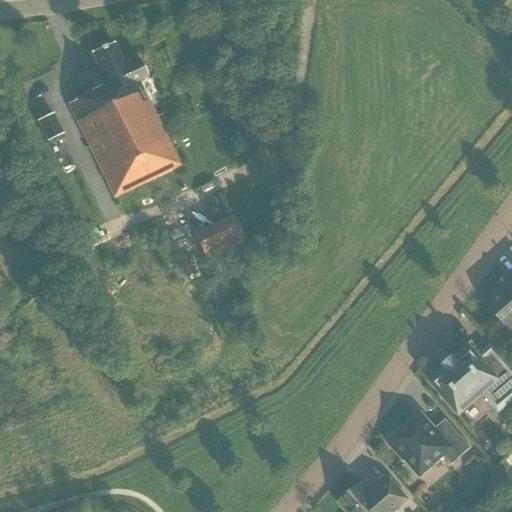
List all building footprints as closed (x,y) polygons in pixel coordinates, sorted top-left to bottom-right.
[(114,198),(180,166),(144,91),(152,87),(147,77),(148,77),(140,61),(125,68),(114,44),(91,54),(105,83),(84,93),(86,96),(69,105),(114,198)] [(53,115),(38,123),(48,142),(62,134),(53,115)] [(511,282),(487,304),(488,305),(491,302),(511,326),(511,282)] [(442,367),(445,372),(434,382),(460,413),(484,392),(499,410),(511,399),(511,372),(491,349),(477,360),(469,351),(457,362),(453,357),(442,367)] [(432,429),(421,416),(405,430),(404,428),(387,443),(405,462),(407,460),(420,476),(443,455),(452,465),(471,449),(446,421),(437,429),(432,429)] [(391,479),(371,496),(362,485),(339,504),(345,511),(395,511),(409,501),(391,479)]
